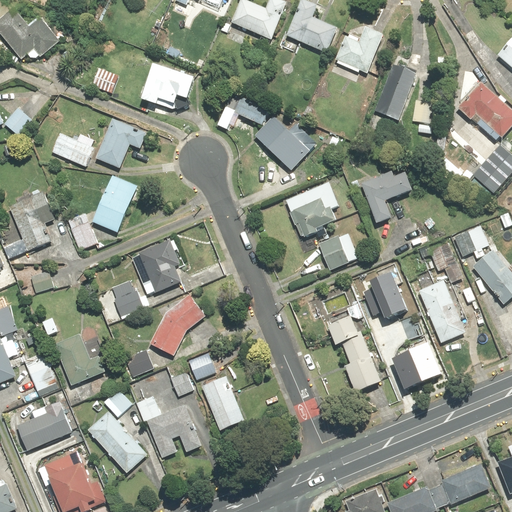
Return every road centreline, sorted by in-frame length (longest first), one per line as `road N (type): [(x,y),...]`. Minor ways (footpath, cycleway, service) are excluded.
road 1 (residential): [(330,467),(195,149)]
road 2 (primary): [(511,391),(330,467)]
